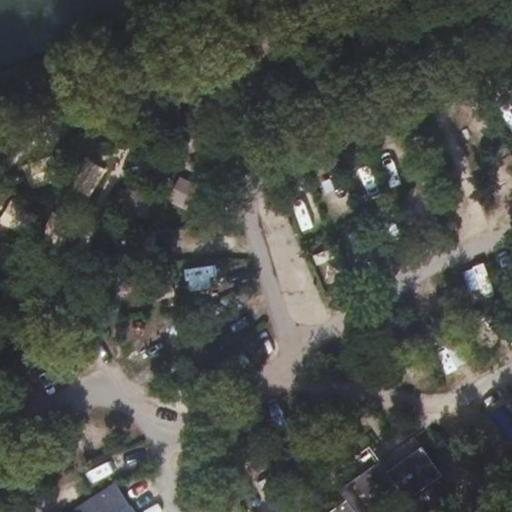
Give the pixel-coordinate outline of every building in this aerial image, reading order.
[(480,139),(494,133),(487,117),(473,123),(480,139)] [(40,157),(23,167),(36,187),(52,177),(40,157)] [(11,199),(0,216),(0,220),(26,237),(39,216),(11,199)] [(389,511),(443,475),(424,447),(378,479),(372,472),(363,478),(355,483),(360,491),(330,511),(389,511)] [(119,511),(129,506),(114,483),(66,511),(119,511)]
